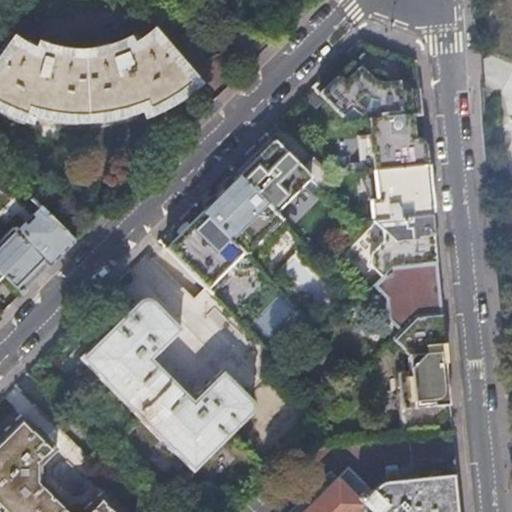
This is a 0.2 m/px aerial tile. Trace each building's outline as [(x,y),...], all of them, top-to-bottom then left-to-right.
[(228,0),(218,0),(210,20),(227,28),(237,3),(228,0)] [(11,40),(0,57),(0,111),(0,112),(14,118),(28,123),(31,116),(44,119),(58,121),(72,122),(86,122),(100,120),(113,118),(127,114),(140,109),(144,117),(162,107),(179,97),(196,85),(152,32),(141,40),(128,46),(124,40),(116,44),(106,48),(97,50),(87,52),(77,53),(67,53),(58,51),(48,49),(39,46),(36,53),(23,47),(11,40)] [(350,64),(318,96),(339,117),(349,107),(355,113),(362,117),(362,121),(366,120),(409,116),(419,115),(417,91),(396,93),(395,85),(388,85),(387,82),(384,78),(381,76),(378,74),(374,73),(370,73),(366,74),(363,76),(350,64)] [(369,155),(371,169),(373,169),(424,164),(422,146),(421,143),(420,141),(417,139),(414,138),(411,138),(409,116),(366,120),(367,135),(365,135),(367,156),(369,155)] [(236,179),(273,215),(308,180),(298,170),(271,143),(262,153),(236,179)] [(298,170),(308,180),(323,194),(343,174),(318,150),(298,170)] [(369,203),(370,220),(429,214),(424,164),(373,169),(375,202),(369,203)] [(226,189),(201,214),(238,250),(273,215),(236,179),(226,189)] [(72,242),(38,209),(13,233),(9,230),(0,238),(0,274),(1,276),(20,294),(55,259),(72,242)] [(184,230),(165,250),(205,289),(241,253),(238,250),(201,214),(184,230)] [(429,214),(370,220),(381,229),(383,241),(371,252),(369,257),(368,261),(369,266),(371,270),(379,279),(390,268),(434,264),(429,214)] [(380,330),(390,341),(414,316),(439,314),(434,264),(390,268),(379,279),(370,289),(375,320),(376,325),(380,330)] [(151,358),(180,331),(154,305),(151,302),(147,300),(143,300),(138,301),(135,303),(77,359),(97,379),(97,380),(170,454),(171,453),(192,473),(247,417),(250,414),(252,410),(252,406),(251,402),(248,399),(221,372),(192,400),(151,358)] [(414,316),(390,341),(406,357),(407,373),(396,374),(399,410),(448,405),(439,314),(414,316)] [(448,405),(399,410),(401,435),(445,430),(450,430),(448,405)] [(0,511),(116,511),(99,494),(82,511),(70,511),(39,480),(39,467),(55,451),(20,417),(0,436),(0,511)] [(453,511),(450,475),(382,481),(375,483),(369,487),(365,491),(361,487),(355,494),(336,475),(299,511),(453,511)]
